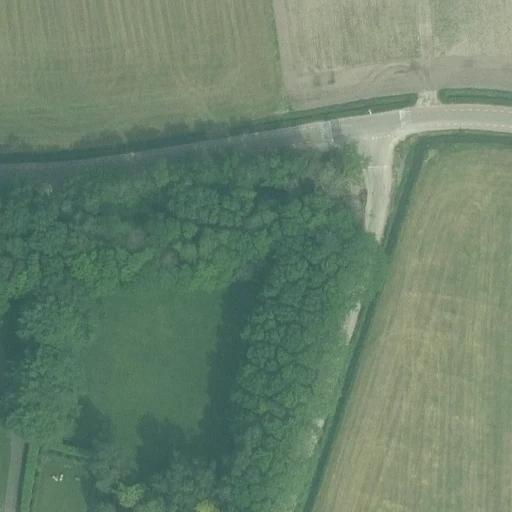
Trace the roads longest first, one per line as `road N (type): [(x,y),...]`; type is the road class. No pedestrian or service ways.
road 1 (tertiary): [(279,511),(363,274),(375,220),(373,129)]
road 2 (tertiary): [(0,180),(56,179),(373,129)]
road 3 (tertiary): [(373,129),(511,124)]
